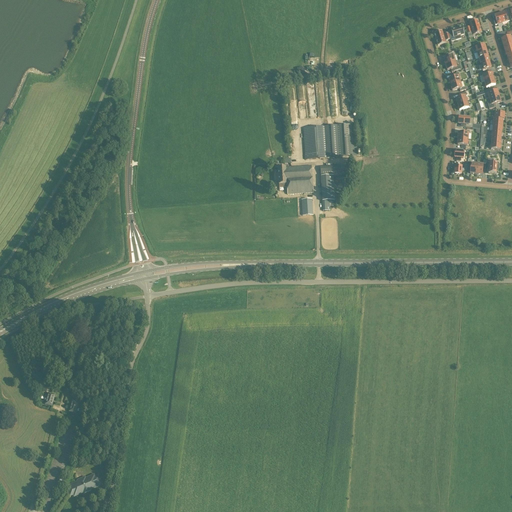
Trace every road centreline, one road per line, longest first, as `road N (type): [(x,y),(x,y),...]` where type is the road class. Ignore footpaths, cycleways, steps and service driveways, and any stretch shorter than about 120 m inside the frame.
road 1 (primary): [(143,273),(248,263),(511,261)]
road 2 (unclassified): [(147,296),(230,283),(511,280)]
road 3 (residential): [(486,8),(430,25),(425,35),(449,113),(445,177),(509,186)]
road 4 (tertiary): [(143,273),(128,155),(156,0)]
road 5 (unclassified): [(106,511),(147,296)]
road 6 (primary): [(0,332),(65,297),(143,273)]
